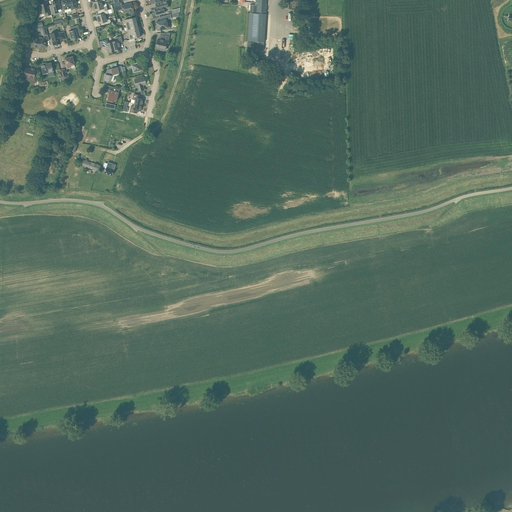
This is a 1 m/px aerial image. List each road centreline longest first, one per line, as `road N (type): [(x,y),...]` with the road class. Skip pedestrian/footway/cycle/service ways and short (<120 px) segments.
road 1 (unclassified): [(0,203),(96,204),(142,231),(226,252),(511,188)]
road 2 (track): [(120,151),(165,114),(195,0)]
